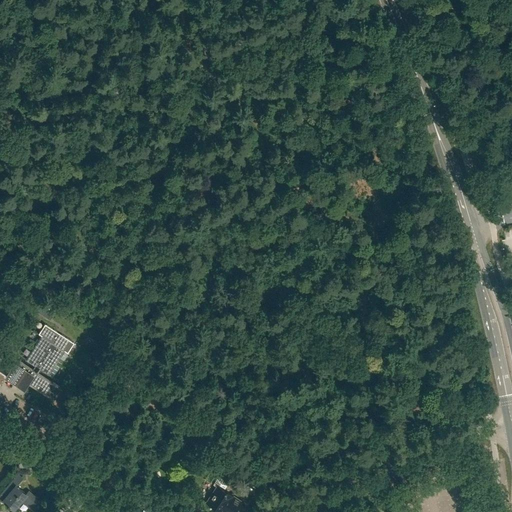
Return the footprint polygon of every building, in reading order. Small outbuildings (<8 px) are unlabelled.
[(50,319),(53,314),(40,306),(37,311),(50,319)] [(60,358),(64,351),(67,353),(74,343),(45,324),(38,334),(41,335),(25,360),(35,366),(32,369),(15,358),(12,363),(15,364),(6,377),(23,388),(27,382),(33,385),(32,387),(53,401),(61,388),(37,372),(39,369),(49,375),(59,358),(60,358)] [(405,418),(421,412),(415,396),(399,402),(405,418)] [(235,486),(242,475),(230,467),(222,478),(235,486)] [(28,491),(26,494),(16,485),(22,478),(18,474),(0,494),(0,499),(6,505),(7,504),(10,507),(10,506),(14,509),(21,500),(34,511),(41,502),(28,491)] [(222,511),(238,511),(244,504),(232,496),(224,490),(228,484),(218,477),(213,485),(216,488),(207,503),(221,511),(222,511)]
